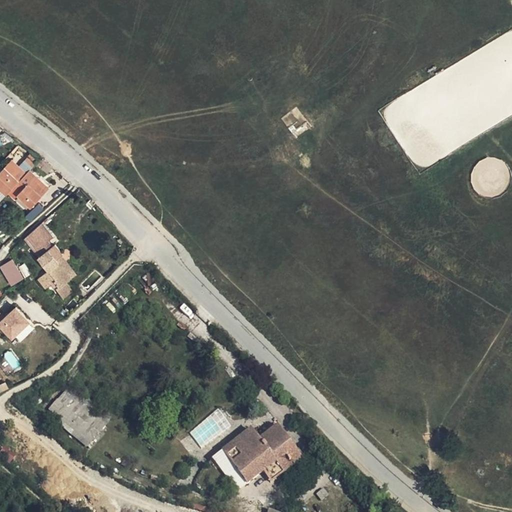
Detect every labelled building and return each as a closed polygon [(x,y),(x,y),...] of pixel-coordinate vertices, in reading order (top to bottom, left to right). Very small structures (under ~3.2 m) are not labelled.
[(497,102),(497,122),(511,113),(511,92),(510,92),(511,96),(511,109),(501,110),(497,102)] [(282,116),(293,132),(308,121),(298,105),(282,116)] [(5,149),(3,151),(11,160),(13,157),(5,149)] [(14,169),(19,164),(13,157),(11,160),(3,151),(0,154),(0,182),(5,178),(14,169)] [(32,173),(35,170),(24,160),(19,164),(14,169),(20,175),(11,183),(23,197),(40,181),(32,173)] [(5,178),(11,183),(20,175),(14,169),(5,178)] [(43,178),(35,170),(32,173),(40,181),(43,178)] [(49,228),(37,211),(18,227),(29,242),(44,231),(49,228)] [(51,249),(55,246),(57,244),(50,235),(48,237),(44,231),(29,242),(38,254),(35,256),(58,287),(69,279),(62,270),(65,268),(51,249)] [(69,265),(55,246),(51,249),(65,268),(69,265)] [(6,247),(0,251),(0,262),(6,273),(16,266),(6,247)] [(0,328),(11,340),(28,323),(14,309),(3,321),(0,317),(0,328)] [(107,419),(70,386),(48,409),(59,418),(56,421),(83,444),(107,419)] [(153,405),(139,390),(131,398),(145,412),(153,405)] [(302,454),(297,444),(295,446),(273,419),(256,433),(250,426),(212,456),(237,489),(263,468),(275,459),(283,469),(302,454)] [(272,478),(283,469),(275,459),(263,468),(272,478)] [(284,497),(279,510),(284,511),(287,511),(294,502),(284,497)]
